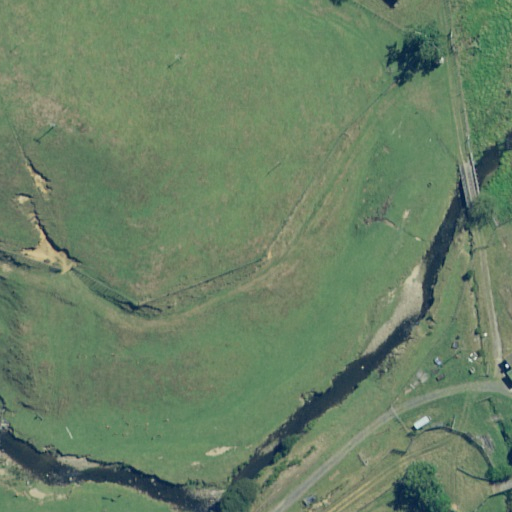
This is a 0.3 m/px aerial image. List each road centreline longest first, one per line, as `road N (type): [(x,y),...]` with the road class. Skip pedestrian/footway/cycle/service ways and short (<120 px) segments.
road 1 (track): [(442,0),(452,135),(474,219),(492,376)]
road 2 (track): [(275,511),(355,438),(492,376)]
